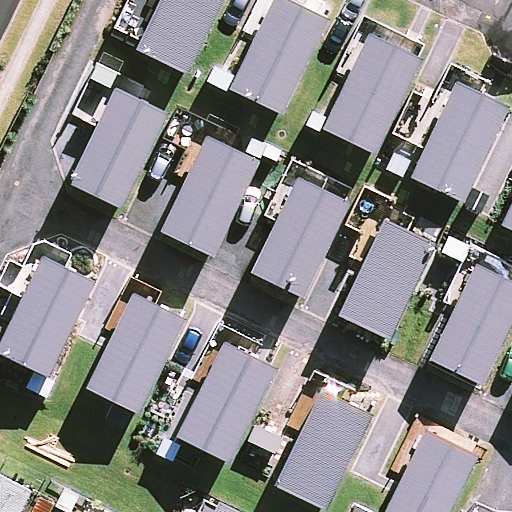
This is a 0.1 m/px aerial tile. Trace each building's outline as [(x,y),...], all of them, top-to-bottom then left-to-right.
[(161,0),(135,56),(185,80),(223,0),(161,0)] [(275,0),(273,0),(227,97),(279,121),(325,24),(275,0)] [(418,66),(366,41),(319,138),(372,163),(418,66)] [(173,110),(112,81),(61,187),(122,217),(173,110)] [(452,90),(409,186),(461,209),(504,113),(452,90)] [(157,240),(210,265),(257,168),(204,142),(157,240)] [(347,210),(294,184),(248,280),(300,306),(347,210)] [(511,202),(497,234),(511,241),(511,202)] [(385,348),(431,251),(381,228),(335,324),(385,348)] [(0,340),(0,353),(33,370),(25,387),(49,399),(62,373),(51,367),(93,284),(42,258),(0,340)] [(511,289),(471,270),(424,367),(479,393),(511,322),(511,289)] [(176,330),(128,306),(80,399),(128,424),(176,330)] [(269,376),(219,351),(172,443),(222,468),(269,376)] [(365,416),(321,395),(279,484),(323,505),(365,416)] [(449,511),(474,462),(423,437),(385,511),(449,511)] [(0,511),(15,511),(26,490),(0,477),(0,511)] [(236,511),(195,492),(185,511),(236,511)]
